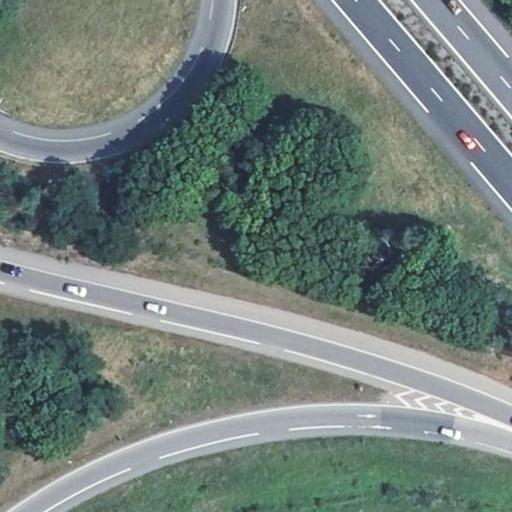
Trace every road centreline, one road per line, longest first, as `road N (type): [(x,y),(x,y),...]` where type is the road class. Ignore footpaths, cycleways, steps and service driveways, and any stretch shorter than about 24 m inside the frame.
road 1 (motorway): [(0,276),(282,341),(511,416)]
road 2 (motorway): [(29,511),(129,459),(274,420),(419,425),(511,447)]
road 3 (motorway): [(220,0),(219,35),(199,88),(150,130),(87,152),(20,148),(0,136)]
road 4 (motorway): [(354,0),(511,185)]
road 5 (motorway): [(511,96),(430,0)]
